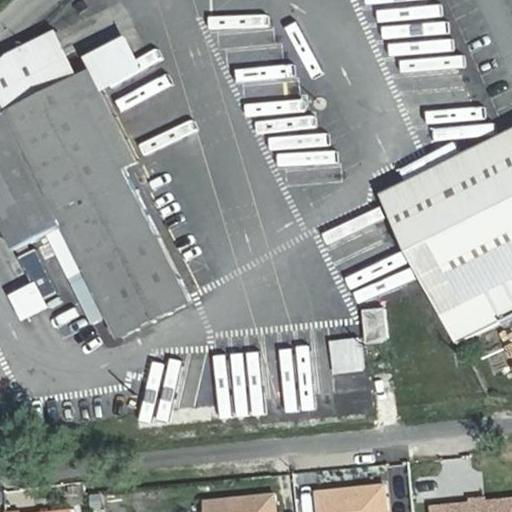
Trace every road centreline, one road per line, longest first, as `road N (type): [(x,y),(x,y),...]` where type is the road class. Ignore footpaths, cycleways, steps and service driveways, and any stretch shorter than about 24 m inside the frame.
road 1 (residential): [(0,483),(511,425)]
road 2 (unknown): [(271,267),(377,187),(392,138),(375,94),(277,0)]
road 3 (unknown): [(0,293),(44,346),(89,362),(271,267)]
road 4 (unknown): [(118,0),(200,119),(271,267)]
